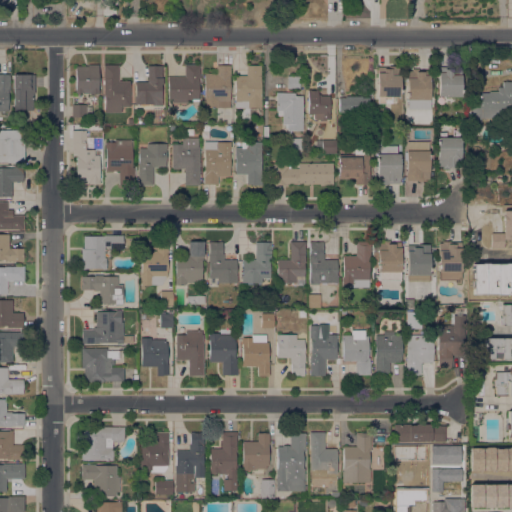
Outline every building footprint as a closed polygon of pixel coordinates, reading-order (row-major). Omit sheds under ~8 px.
[(98,89),(99,89),(99,93),(82,93),(82,92),(75,92),(75,89),(75,66),(88,66),(88,65),(98,64),(98,89)] [(130,106),(122,106),(122,109),(121,109),(121,112),(104,112),(104,102),(103,102),(103,100),(104,100),(104,95),(103,95),(103,84),(102,84),(102,80),(103,80),(103,64),(118,64),(118,81),(130,81),(130,106)] [(184,76),(184,64),(199,64),(199,67),(199,78),(198,78),(198,101),(192,101),(192,99),(187,99),(187,102),(172,102),(172,99),(171,99),(171,101),(168,101),(168,76),(184,76)] [(216,73),(216,65),(230,65),(230,76),(229,76),(229,108),(216,108),(216,107),(204,107),(204,73),(216,73)] [(260,98),(261,98),(261,107),(248,107),(248,108),(235,108),(235,75),(246,75),(246,65),(260,65),(260,98)] [(147,81),(147,66),(162,66),(162,73),(161,73),(161,76),(162,76),(162,78),(163,78),(163,84),(161,84),(161,105),(152,105),(152,104),(134,104),(134,96),(135,96),(135,82),(147,81)] [(397,96),(397,97),(391,97),(391,103),(377,103),(377,96),(377,67),(389,67),(389,66),(396,66),(396,67),(400,68),(400,96),(397,96)] [(406,99),(406,81),(403,81),(403,75),(406,75),(406,71),(411,71),(411,68),(418,68),(418,70),(429,70),(429,99),(406,99)] [(438,96),(438,72),(443,72),(443,69),(452,69),(452,75),(461,75),(461,96),(438,96)] [(0,74),(9,74),(9,91),(8,91),(8,111),(0,111),(0,74)] [(34,93),(33,93),(32,110),(13,110),(13,74),(34,74),(34,93)] [(299,76),(299,89),(287,88),(287,76),(299,76)] [(511,118),(480,118),(480,123),(469,123),(469,101),(480,101),(480,93),(489,93),(489,91),(497,91),(497,87),(502,87),(502,81),(511,81),(511,118)] [(308,90),(317,89),(317,94),(320,94),(320,95),(329,95),(329,114),(330,114),(330,119),(323,119),(315,119),(313,119),(313,114),(308,114),(308,90)] [(302,130),(287,130),(287,128),(284,128),(284,124),(281,124),(282,115),(277,115),(277,110),(275,110),(276,92),(294,92),(294,96),(302,96),(302,130)] [(361,96),(361,97),(369,97),(369,117),(351,117),(351,112),(339,112),(338,97),(345,97),(345,96),(361,96)] [(71,103),(91,103),(91,111),(86,111),(86,117),(72,117),(71,103)] [(72,130),(74,130),(74,126),(84,126),(84,130),(89,130),(89,132),(94,132),(94,139),(94,143),(93,143),(93,147),(95,147),(95,144),(101,144),(101,149),(99,149),(99,183),(76,184),(76,155),(72,155),(72,150),(72,130)] [(24,163),(7,163),(7,162),(0,162),(0,130),(23,130),(23,143),(24,143),(24,163)] [(199,185),(184,185),(184,168),(172,168),(172,167),(171,167),(171,144),(181,144),(181,138),(197,137),(197,146),(199,146),(199,185)] [(460,137),(460,167),(449,167),(449,168),(442,168),(442,166),(437,166),(437,137),(460,137)] [(289,138),(300,138),(300,149),(289,149),(289,138)] [(131,139),(131,167),(133,167),(133,177),(118,177),(118,170),(106,170),(106,148),(105,148),(105,142),(114,142),(114,139),(131,139)] [(335,140),(335,153),(322,153),(322,140),(335,140)] [(229,176),(217,176),(217,184),(203,184),(203,174),(204,174),(204,141),(216,141),(216,142),(230,142),(230,151),(229,151),(229,176)] [(428,150),(429,179),(406,180),(405,141),(427,141),(428,150)] [(234,147),(241,147),(241,142),(260,142),(261,185),(251,185),(251,184),(246,184),(246,174),(235,174),(234,147)] [(166,143),(166,149),(165,149),(165,167),(152,167),(152,185),(137,185),(137,163),(138,163),(138,148),(146,148),(146,144),(166,143)] [(379,154),(379,146),(397,146),(397,154),(399,154),(399,183),(388,183),(388,184),(377,184),(377,182),(377,154),(379,154)] [(354,157),(354,148),(367,148),(367,155),(369,155),(369,174),(369,184),(355,184),(355,179),(338,179),(338,163),(336,163),(336,159),(338,159),(338,157),(354,157)] [(332,163),(332,185),(328,185),(328,184),(308,184),(308,185),(302,185),(302,184),(286,184),(286,186),(283,186),(283,185),(277,185),(277,186),(273,186),(273,164),(287,164),(287,163),(290,163),(290,168),(298,168),(298,163),(332,163)] [(11,182),(11,196),(0,196),(0,168),(11,168),(11,167),(22,167),(22,181),(11,182)] [(7,214),(23,214),(23,229),(0,228),(0,202),(6,202),(7,202),(7,214)] [(0,234),(8,234),(8,248),(23,248),(23,261),(9,261),(6,261),(6,259),(0,259),(0,234)] [(104,258),(105,258),(105,269),(102,269),(102,268),(85,268),(85,269),(81,269),(81,248),(83,248),(83,236),(122,235),(122,249),(110,249),(110,246),(104,247),(104,258)] [(378,280),(377,243),(383,243),(383,241),(389,240),(389,242),(400,242),(400,249),(399,249),(400,280),(378,280)] [(185,282),(185,284),(174,284),(174,277),(175,277),(175,255),(188,255),(188,241),(203,241),(203,260),(201,260),(201,282),(185,282)] [(236,259),(236,275),(237,282),(217,282),(217,278),(209,278),(208,262),(208,254),(209,254),(208,241),(222,241),(222,254),(223,254),(223,259),(236,259)] [(290,259),(289,241),(304,241),(305,262),(304,262),(304,284),(296,284),(296,282),(276,282),(276,275),(277,275),(277,260),(290,259)] [(337,259),(336,275),(337,275),(337,282),(326,282),(326,284),(321,284),(321,282),(318,282),(318,284),(309,284),(309,262),(308,262),(308,254),(309,254),(309,241),(323,242),(322,254),(324,254),(324,259),(337,259)] [(355,255),(355,241),(370,241),(368,287),(351,287),(351,283),(342,284),(342,277),(342,255),(355,255)] [(461,242),(461,279),(438,279),(438,243),(442,243),(442,241),(450,241),(450,242),(461,242)] [(150,284),(150,279),(142,279),(141,274),(141,251),(156,251),(156,242),(168,242),(168,244),(168,253),(167,253),(167,277),(165,277),(161,285),(150,284)] [(255,259),(255,242),(270,242),(270,253),(270,262),(269,262),(269,278),(262,278),(262,282),(260,282),(260,284),(257,284),(257,282),(241,282),(241,275),(242,275),(242,259),(255,259)] [(429,275),(426,275),(426,280),(408,280),(408,274),(406,274),(406,245),(418,245),(418,244),(429,244),(429,247),(429,275)] [(0,267),(4,267),(4,266),(24,266),(24,281),(7,281),(7,294),(0,294),(0,267)] [(94,276),(94,275),(101,275),(101,276),(117,276),(117,284),(122,284),(122,304),(115,304),(99,304),(99,291),(94,291),(94,289),(81,289),(81,276),(94,276)] [(172,291),(172,305),(159,304),(159,291),(172,291)] [(204,295),(204,304),(186,304),(186,295),(204,295)] [(22,313),(22,327),(7,327),(7,325),(0,325),(0,300),(12,300),(12,313),(22,313)] [(511,326),(501,326),(501,325),(498,325),(498,318),(500,318),(500,310),(500,304),(508,304),(508,305),(511,305),(511,326)] [(123,343),(122,344),(116,344),(116,343),(98,343),(81,343),(81,329),(93,329),(93,327),(95,327),(95,322),(96,322),(96,311),(115,311),(115,310),(120,310),(120,322),(123,322),(123,335),(132,335),(132,343),(129,343),(123,343)] [(421,312),(421,328),(406,328),(406,311),(421,312)] [(172,313),(172,327),(159,327),(159,313),(172,313)] [(261,327),(261,313),(273,313),(273,327),(261,327)] [(438,325),(452,325),(452,315),(464,315),(464,331),(464,354),(451,354),(451,367),(438,367),(438,325)] [(324,359),(324,375),(309,375),(309,372),(309,355),(310,355),(310,338),(309,338),(309,325),(318,325),(318,324),(328,324),(328,334),(337,334),(337,338),(336,338),(336,359),(324,359)] [(203,362),(203,376),(188,376),(188,360),(174,360),(174,356),(175,356),(175,334),(185,334),(185,330),(201,330),(201,335),(203,335),(203,362)] [(342,361),(341,335),(351,335),(351,330),(364,330),(364,336),(368,336),(368,347),(369,347),(369,351),(367,351),(368,358),(369,358),(369,361),(370,361),(370,369),(370,374),(355,374),(355,361),(356,361),(342,361)] [(375,335),(383,335),(383,331),(393,331),(393,335),(401,335),(401,362),(394,362),(389,362),(389,374),(375,374),(375,335)] [(12,356),(12,361),(10,361),(10,362),(0,362),(0,332),(23,332),(23,340),(24,340),(24,347),(12,346),(12,356)] [(209,361),(208,339),(208,333),(218,333),(218,335),(234,335),(235,358),(236,358),(236,365),(237,365),(237,375),(222,375),(222,361),(209,361)] [(296,334),(296,339),(304,339),(304,355),(305,355),(305,363),(304,363),(304,376),(300,376),(300,375),(295,375),(295,376),(290,376),(290,363),(289,363),(289,357),(276,357),(276,341),(276,334),(296,334)] [(432,362),(420,362),(420,374),(406,374),(406,335),(432,335),(432,362)] [(164,339),(164,342),(167,342),(167,364),(168,364),(168,375),(162,375),(162,376),(156,376),(156,366),(141,366),(141,343),(140,343),(140,337),(151,337),(151,339),(164,339)] [(266,337),(266,342),(268,342),(268,364),(269,364),(269,376),(257,376),(257,366),(241,366),(241,363),(242,363),(242,343),(241,343),(241,337),(266,337)] [(508,338),(508,339),(509,339),(510,346),(511,346),(511,352),(510,352),(510,359),(501,359),(501,358),(493,358),(493,359),(485,359),(485,353),(485,346),(483,346),(483,339),(486,339),(486,338),(508,338)] [(113,364),(111,364),(111,367),(123,367),(123,381),(101,381),(101,382),(98,382),(98,381),(84,381),(84,368),(81,368),(81,347),(84,347),(84,348),(106,348),(106,357),(111,357),(111,358),(113,358),(113,364)] [(7,379),(23,379),(23,393),(4,394),(4,393),(0,393),(0,367),(7,367),(7,379)] [(511,395),(508,395),(508,396),(495,396),(495,387),(493,387),(493,379),(495,379),(495,372),(507,372),(507,369),(511,369),(511,395)] [(0,399),(5,399),(6,412),(11,412),(11,413),(23,413),(24,425),(10,426),(2,426),(0,426),(0,399)] [(398,441),(398,424),(445,425),(445,442),(398,441)] [(82,428),(103,428),(103,427),(124,427),(123,441),(111,441),(111,448),(112,448),(112,460),(82,460),(82,459),(81,459),(82,428)] [(0,431),(9,431),(9,430),(12,430),(12,445),(24,445),(24,459),(6,459),(6,458),(0,458),(0,431)] [(208,473),(208,469),(210,469),(210,448),(221,448),(221,432),(236,431),(237,454),(235,454),(235,469),(236,469),(236,490),(223,490),(223,479),(229,479),(229,476),(227,476),(227,473),(208,473)] [(150,472),(150,470),(140,470),(140,441),(156,441),(156,432),(168,432),(168,443),(167,443),(168,465),(167,465),(167,467),(163,472),(150,472)] [(174,466),(175,466),(175,450),(188,450),(188,444),(189,444),(189,432),(193,432),(193,433),(202,433),(202,445),(204,445),(204,453),(203,453),(203,477),(193,477),(194,491),(175,492),(174,466)] [(309,432),(324,432),(324,448),(336,448),(336,450),(337,450),(337,473),(331,473),(331,475),(328,475),(328,473),(327,473),(327,476),(311,477),(310,473),(309,432)] [(342,482),(341,469),(342,469),(342,446),(355,446),(355,432),(370,432),(370,449),(368,449),(368,469),(369,469),(369,482),(342,482)] [(257,441),(257,433),(269,433),(269,444),(268,444),(268,465),(266,465),(266,468),(252,468),(252,470),(241,470),(241,464),(242,464),(242,441),(257,441)] [(276,491),(276,469),(277,469),(277,446),(282,446),(282,445),(289,445),(289,446),(289,433),(305,433),(305,451),(302,451),(302,468),(303,468),(304,491),(287,491),(276,491)] [(459,445),(428,445),(428,463),(459,463),(459,445)] [(511,447),(468,447),(468,470),(511,469),(511,447)] [(6,478),(5,491),(0,491),(0,464),(2,465),(2,464),(21,464),(21,463),(24,463),(24,479),(6,478)] [(93,479),(81,479),(81,464),(83,464),(95,464),(95,465),(116,465),(116,476),(119,476),(119,491),(116,491),(116,496),(93,495),(93,479)] [(441,480),(460,481),(460,468),(429,467),(428,490),(440,491),(441,480)] [(172,480),(172,494),(155,494),(155,480),(172,480)] [(273,499),(260,499),(260,480),(273,480),(273,499)] [(468,483),(511,483),(511,507),(467,506),(468,483)] [(0,511),(0,497),(9,497),(9,510),(22,510),(22,511),(0,511)] [(395,504),(394,511),(428,511),(429,499),(414,499),(414,504),(395,504)] [(434,511),(434,499),(448,499),(448,505),(464,505),(463,511),(434,511)] [(96,511),(96,502),(120,502),(120,511),(96,511)]
